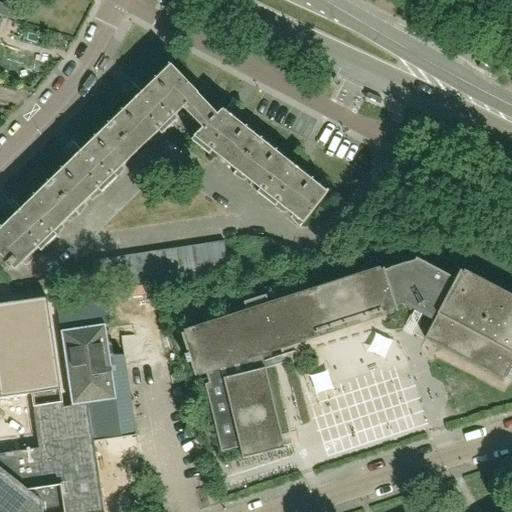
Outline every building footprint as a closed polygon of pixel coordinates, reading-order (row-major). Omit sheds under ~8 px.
[(219,117),(195,93),(169,67),(168,68),(170,69),(164,75),(163,74),(162,75),(163,76),(157,81),(156,80),(155,81),(157,83),(151,88),(150,88),(150,89),(146,94),(145,93),(144,94),(140,98),(137,101),(137,102),(131,108),(130,107),(129,108),(130,109),(125,114),(123,111),(122,112),(123,114),(117,119),(115,120),(116,121),(111,126),(109,124),(108,125),(139,157),(147,148),(145,146),(150,141),(152,142),(163,135),(160,132),(166,126),(170,129),(171,128),(168,125),(173,118),(177,121),(178,120),(175,117),(184,109),(204,130),(219,117)] [(261,142),(254,137),(255,136),(254,135),(253,136),(247,131),(249,130),(247,129),(245,131),(239,126),(240,125),(239,124),(238,125),(232,121),(233,119),(226,114),(224,112),(221,115),(219,117),(204,130),(196,138),(236,172),(262,143),(263,141),(262,140),(261,142)] [(117,180),(124,169),(123,168),(128,162),(130,164),(139,158),(139,157),(108,125),(108,126),(109,127),(103,133),(103,132),(102,133),(102,134),(97,139),(96,137),(94,139),(97,141),(91,146),(91,145),(89,147),(90,147),(85,153),(84,151),(81,154),(77,158),(76,159),(77,160),(65,172),(62,169),(61,170),(62,172),(57,177),(56,177),(55,178),(50,184),(49,182),(48,184),(49,185),(79,216),(80,215),(86,206),(84,205),(90,199),(92,200),(103,193),(99,191),(105,183),(109,187),(110,186),(107,183),(113,176),(117,180)] [(319,187),(313,183),(314,181),(313,180),(311,183),(304,178),(305,177),(304,176),(303,177),(297,172),(299,171),(298,170),(294,167),(290,164),(288,165),(282,160),(283,159),(282,158),(280,159),(276,155),(278,153),(277,152),(275,153),(270,149),(269,147),(268,148),(262,143),(236,172),(233,175),(234,176),(235,175),(245,182),(246,180),(252,184),(251,186),(258,194),(258,195),(259,196),(262,192),(269,198),(266,201),(267,202),(270,198),(277,204),(275,207),(285,214),(287,212),(293,217),(292,218),(300,228),(330,193),(328,192),(326,194),(320,189),(321,188),(319,187)] [(56,238),(63,228),(62,226),(67,220),(69,222),(79,216),(49,185),(43,190),(41,191),(42,192),(37,197),(36,195),(34,197),(36,199),(31,204),(30,204),(29,204),(30,205),(24,211),(23,210),(19,213),(15,217),(16,219),(10,224),(9,225),(4,231),(1,228),(0,228),(0,229),(1,231),(0,231),(0,256),(7,264),(6,266),(10,271),(11,269),(15,272),(16,271),(22,263),(26,266),(31,259),(29,257),(37,249),(41,253),(42,252),(38,249),(45,242),(49,246),(49,245),(46,242),(53,235),(56,238)] [(229,271),(224,240),(223,240),(223,243),(203,246),(203,245),(201,245),(201,246),(205,275),(229,271)] [(205,275),(201,246),(181,249),(181,248),(179,248),(179,250),(184,278),(205,275)] [(184,278),(179,250),(159,253),(159,251),(158,251),(158,253),(162,281),(184,278)] [(162,281),(158,253),(137,256),(137,254),(136,255),(136,256),(140,285),(162,281)] [(140,285),(136,256),(116,259),(116,258),(115,258),(115,259),(118,288),(140,285)] [(118,288),(115,259),(94,262),(93,260),(92,260),(97,291),(118,288)] [(511,300),(462,274),(462,273),(461,273),(457,281),(417,260),(415,263),(385,272),(385,270),(383,271),(384,274),(269,308),(267,298),(244,304),(244,306),(245,305),(249,317),(184,337),(184,336),(182,337),(188,357),(186,358),(188,366),(191,365),(195,378),(197,378),(196,376),(206,373),(210,385),(204,386),(222,453),(240,448),(243,460),(283,449),(264,372),(259,353),(396,313),(398,312),(396,307),(404,304),(436,321),(426,340),(503,381),(511,364),(511,300)] [(0,511),(105,511),(100,478),(94,479),(91,457),(97,456),(95,441),(89,404),(73,407),(64,408),(48,299),(0,305),(0,390),(1,400),(33,395),(41,450),(0,455),(0,511)] [(89,404),(95,441),(136,435),(125,357),(111,359),(106,327),(62,333),(73,407),(89,404)] [(138,447),(136,436),(112,440),(113,451),(115,451),(136,448),(138,447)]
